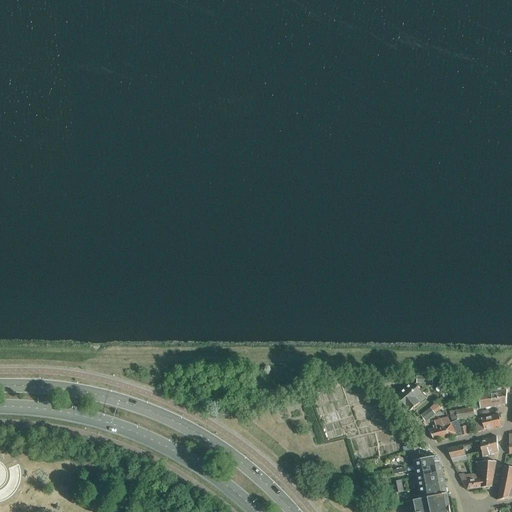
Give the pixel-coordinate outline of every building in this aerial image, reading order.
[(406,407),(409,411),(420,402),(420,403),(426,397),(422,393),(413,382),(396,396),(406,407)] [(475,409),(506,404),(507,390),(478,395),(478,399),(474,400),(475,409)] [(452,422),(454,421),(457,420),(474,417),(472,407),(450,412),(452,422)] [(433,411),(431,408),(421,415),(423,419),(433,411)] [(478,432),(501,426),(498,414),(475,420),(478,432)] [(448,417),(440,419),(449,436),(456,435),(453,428),(456,427),(454,421),(452,422),(450,423),(448,417)] [(449,436),(440,419),(434,421),(435,425),(433,426),(434,429),(429,430),(434,440),(449,436)] [(456,437),(462,436),(460,428),(459,425),(457,420),(454,421),(456,427),(453,428),(456,435),(456,437)] [(481,441),(476,442),(476,444),(481,444),(483,457),(494,454),(495,451),(498,450),(497,436),(481,441)] [(449,449),(448,450),(451,458),(459,457),(465,456),(463,445),(449,449)] [(441,462),(438,456),(413,461),(414,466),(408,467),(408,471),(442,465),(441,462)] [(482,488),(492,486),(497,461),(477,462),(477,474),(474,474),(475,478),(476,480),(482,479),(482,488)] [(442,465),(408,471),(409,474),(418,472),(419,471),(420,476),(443,472),(442,465)] [(511,467),(504,466),(497,500),(511,497),(511,467)] [(443,472),(420,476),(417,476),(417,477),(410,478),(410,482),(417,480),(419,487),(445,483),(443,472)] [(459,475),(460,476),(468,490),(482,488),(482,479),(476,480),(475,478),(474,474),(465,475),(464,474),(459,475)] [(445,483),(419,487),(421,498),(447,494),(445,483)] [(447,494),(421,498),(421,499),(413,500),(415,511),(451,511),(450,508),(447,494)]
